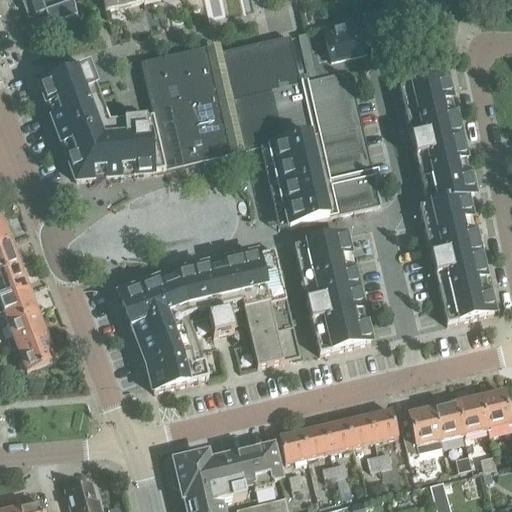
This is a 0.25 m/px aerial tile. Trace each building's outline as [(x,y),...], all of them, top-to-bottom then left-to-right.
[(49,27),(77,17),(70,0),(19,0),(28,23),(45,16),(49,27)] [(101,0),(105,15),(125,10),(122,0),(101,0)] [(122,0),(125,10),(144,5),(142,0),(122,0)] [(330,69),(316,72),(318,84),(347,77),(345,66),(366,61),(357,26),(345,29),(344,23),(325,28),(326,33),(322,34),(330,69)] [(271,150),(290,231),(379,210),(349,77),(347,77),(318,84),(316,72),(308,37),(298,40),(308,86),(300,88),(289,42),(222,57),(245,156),(271,150)] [(225,140),(205,53),(139,68),(152,121),(164,175),(203,166),(198,146),(225,140)] [(111,131),(88,70),(40,88),(76,185),(154,178),(164,175),(152,121),(111,131)] [(446,329),(493,318),(488,295),(480,297),(478,286),(487,283),(483,264),(473,267),(470,256),(480,253),(476,234),(466,237),(463,225),(471,224),(467,204),(474,202),(469,179),(461,181),(458,169),(468,167),(464,148),(456,150),(453,138),(461,137),(457,118),(447,120),(444,109),(452,107),(446,81),(399,92),(407,129),(415,128),(418,140),(410,141),(415,162),(423,160),(425,172),(418,174),(426,209),(419,211),(427,248),(435,246),(438,258),(430,260),(435,281),(442,279),(445,291),(438,293),(446,329)] [(0,248),(11,245),(2,220),(0,221),(0,248)] [(345,239),(294,251),(307,306),(305,306),(310,327),(311,326),(319,359),(370,347),(365,326),(357,328),(355,317),(364,314),(354,271),(352,272),(349,260),(345,239)] [(0,276),(20,269),(11,245),(0,248),(0,276)] [(209,323),(213,342),(223,339),(234,337),(229,318),(243,315),(257,372),(296,363),(296,365),(300,364),(274,254),(223,266),(224,268),(209,271),(209,269),(175,277),(176,279),(161,285),(160,283),(117,299),(130,333),(133,332),(138,345),(145,366),(146,365),(148,370),(147,370),(147,372),(153,397),(208,384),(201,355),(191,327),(209,323)] [(0,303),(29,293),(20,269),(0,276),(0,303)] [(39,317),(29,293),(0,303),(0,317),(3,316),(8,328),(39,317)] [(17,353),(48,341),(39,317),(8,328),(14,343),(8,345),(12,355),(17,353)] [(57,365),(48,341),(17,353),(26,377),(57,365)] [(511,428),(511,423),(508,408),(505,395),(481,401),(489,434),(511,428)] [(464,439),(489,434),(481,401),(456,407),(464,439)] [(432,412),(439,445),(464,439),(456,407),(432,412)] [(439,445),(432,412),(407,418),(407,419),(397,421),(407,461),(441,453),(439,445)] [(392,415),(369,421),(375,447),(398,441),(392,415)] [(375,447),(369,421),(347,426),(353,452),(375,447)] [(324,431),(330,457),(353,452),(347,426),(324,431)] [(307,463),(330,457),(324,431),(301,437),(307,463)] [(285,468),(307,463),(301,437),(279,442),(279,445),(285,468)] [(206,459),(194,462),(175,466),(177,476),(171,477),(174,493),(181,492),(183,502),(185,502),(187,511),(220,511),(219,508),(246,502),(243,492),(253,489),(254,495),(274,491),(272,485),(280,483),(272,452),(233,461),(233,460),(216,464),(216,467),(209,469),(206,459)] [(389,458),(378,461),(381,473),(392,471),(389,458)] [(378,461),(367,463),(370,476),(381,473),(378,461)] [(458,477),(471,474),(468,461),(455,464),(458,477)] [(483,477),(496,474),(493,461),(480,464),(483,477)] [(337,485),(341,504),(352,501),(344,468),(333,470),(337,485)] [(333,470),(322,473),(325,487),(337,485),(333,470)] [(490,476),(483,479),(485,486),(493,484),(490,476)] [(291,494),(302,492),(299,479),(288,482),(291,494)] [(100,511),(98,504),(95,505),(91,488),(89,488),(84,487),(77,489),(75,492),(66,495),(70,511),(100,511)] [(429,492),(434,511),(448,511),(442,488),(429,492)] [(286,511),(284,503),(247,511),(286,511)]
